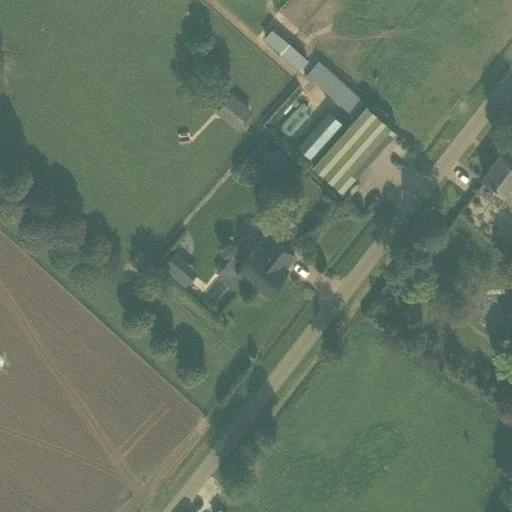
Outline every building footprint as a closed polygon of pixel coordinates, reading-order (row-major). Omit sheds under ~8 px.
[(288,42),(282,50),(299,65),(306,57),(288,42)] [(231,91),(215,110),(235,127),(251,108),(231,91)] [(396,129),(381,115),(366,102),(338,132),(321,117),(297,145),(314,160),(312,163),(342,190),(396,129)] [(286,167),(287,153),(282,153),(283,148),(262,147),(261,166),(282,167),(286,167)] [(511,159),(500,151),(482,175),(503,191),(511,179),(511,159)] [(291,225),(288,217),(279,220),(282,228),(291,225)] [(295,253),(269,233),(237,269),(227,261),(218,274),(237,289),(238,290),(247,277),(267,293),(287,267),(295,253)] [(186,281),(195,268),(171,251),(162,264),(186,281)]
